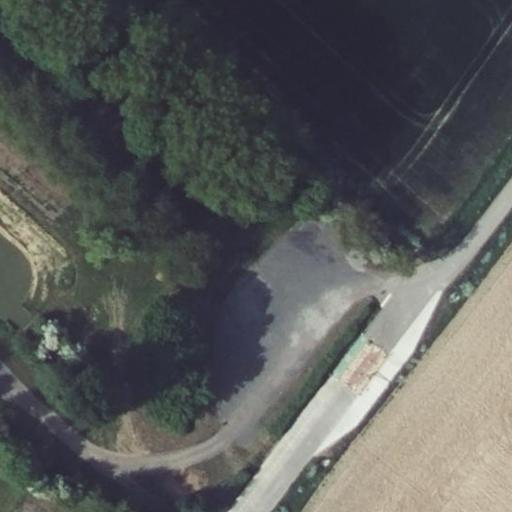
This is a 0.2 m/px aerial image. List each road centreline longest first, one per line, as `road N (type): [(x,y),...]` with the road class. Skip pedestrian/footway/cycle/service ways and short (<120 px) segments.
road 1 (unclassified): [(257,511),(511,186)]
road 2 (track): [(450,265),(151,0)]
